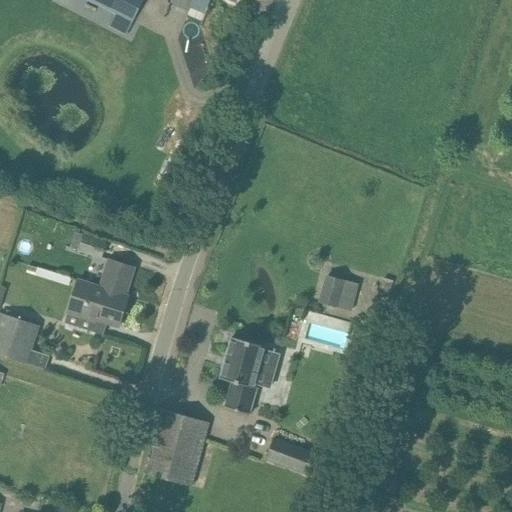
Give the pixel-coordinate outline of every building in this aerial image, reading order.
[(144,0),(90,0),(133,22),(144,0)] [(75,234),(70,247),(102,257),(107,244),(75,234)] [(126,296),(135,267),(110,260),(101,288),(79,281),(68,314),(95,322),(96,319),(120,326),(129,297),(126,296)] [(347,282),(327,276),(323,293),(326,294),(324,304),(339,308),(347,282)] [(384,278),(380,293),(390,295),(394,281),(384,278)] [(0,354),(28,363),(40,325),(22,319),(22,317),(8,312),(8,314),(1,312),(0,314),(0,354)] [(322,336),(325,315),(312,313),(308,334),(322,336)] [(267,347),(232,337),(221,378),(232,382),(225,407),(251,414),(258,388),(256,387),(267,347)] [(210,423),(182,415),(163,410),(145,473),(192,486),(210,423)] [(316,454),(274,438),(266,459),(308,475),(316,454)]
